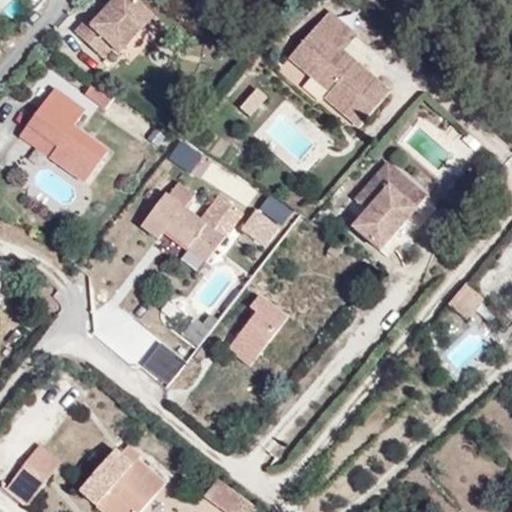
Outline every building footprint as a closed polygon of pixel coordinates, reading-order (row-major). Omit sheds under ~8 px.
[(119,51),(152,15),(135,0),(113,0),(92,23),(91,24),(114,46),(119,51)] [(355,34),(328,11),(289,57),(329,91),(324,97),(359,127),(389,92),(341,50),(355,34)] [(114,46),(91,24),(92,23),(86,18),(74,30),(103,57),(114,46)] [(105,111),(115,98),(94,83),(85,96),(105,111)] [(82,185),(105,151),(71,128),(84,109),(52,87),(24,127),(54,149),(46,160),(82,185)] [(258,90),(241,108),(249,116),(267,98),(258,90)] [(54,149),(24,127),(16,139),(46,160),(54,149)] [(179,159),(163,178),(179,192),(195,174),(179,159)] [(356,199),(368,210),(390,185),(417,208),(428,195),(389,161),(356,199)] [(205,198),(215,188),(203,178),(194,189),(205,198)] [(368,210),(354,226),(381,249),(417,208),(390,185),(368,210)] [(197,275),(230,238),(207,217),(192,234),(181,224),(191,213),(172,197),(162,209),(158,206),(134,233),(152,248),(159,241),(197,275)] [(275,231),(250,209),(231,230),(257,252),(275,231)] [(470,326),(487,304),(468,289),(451,310),(470,326)] [(286,318),(258,297),(250,307),(257,312),(230,349),(251,364),(286,318)] [(101,511),(139,511),(166,483),(133,454),(127,462),(109,446),(73,487),(101,511)] [(34,453),(22,468),(44,485),(56,469),(34,453)] [(35,496),(44,485),(22,468),(13,479),(35,496)] [(218,479),(205,495),(226,511),(255,511),(257,510),(218,479)]
